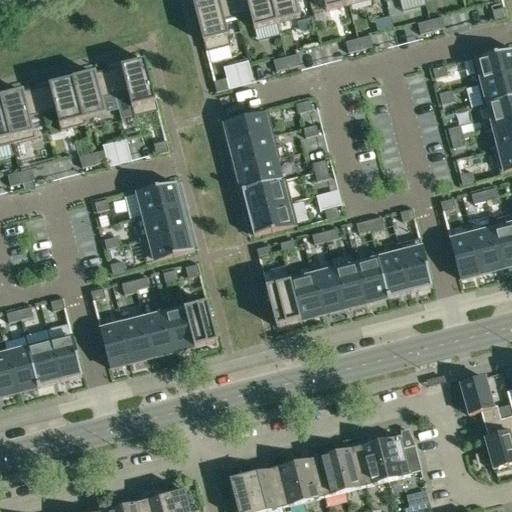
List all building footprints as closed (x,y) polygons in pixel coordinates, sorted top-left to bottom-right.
[(223,22),(236,19),(231,0),(205,0),(193,3),(206,54),(230,48),(223,22)] [(277,26),(269,0),(231,0),(236,19),(249,16),(253,32),(277,26)] [(308,0),(269,0),(277,26),(300,20),(296,4),(308,0)] [(346,0),(308,0),(309,0),(322,0),(325,13),(349,7),(346,0)] [(504,10),(492,13),(494,24),(507,21),(504,10)] [(442,19),(429,23),(432,34),(445,31),(442,19)] [(420,37),(432,34),(429,23),(417,26),(420,37)] [(370,38),(357,41),(360,52),(372,49),(370,38)] [(348,56),(360,52),(357,41),(345,44),(348,56)] [(477,87),(511,77),(511,52),(497,57),(497,56),(494,57),(494,58),(471,63),(477,87)] [(285,60),(288,71),(300,68),(297,56),(285,60)] [(276,74),(288,71),(285,60),(273,63),(276,74)] [(134,119),(158,113),(145,62),(108,72),(114,97),(127,94),(134,119)] [(445,69),(432,72),(435,81),(447,78),(445,69)] [(72,81),(84,127),(85,127),(83,122),(105,117),(101,100),(114,97),(108,72),(72,81)] [(483,109),(511,101),(511,77),(477,87),(483,109)] [(84,127),(72,81),(36,90),(42,116),(55,112),(60,133),(84,127)] [(226,81),(214,84),(216,95),(229,92),(226,81)] [(0,99),(0,101),(11,146),(35,140),(29,119),(42,116),(36,90),(0,99)] [(451,93),(438,96),(441,108),(454,104),(451,93)] [(0,148),(11,146),(0,101),(0,148)] [(511,124),(511,101),(483,109),(483,110),(488,109),(493,130),(511,124)] [(309,103),(297,106),(299,116),(312,113),(309,103)] [(230,150),(274,138),(268,115),(224,126),(230,150)] [(494,152),(494,153),(511,148),(511,124),(493,130),(498,151),(494,152)] [(316,128),(303,131),(305,140),(318,137),(316,128)] [(450,141),(463,137),(460,128),(447,132),(450,141)] [(463,137),(450,141),(453,151),(465,148),(463,137)] [(230,150),(236,172),(280,161),(274,138),(230,150)] [(168,154),(165,144),(153,147),(156,158),(168,154)] [(511,172),(511,148),(494,153),(500,176),(511,172)] [(103,153),(91,156),(94,167),(106,164),(103,153)] [(94,167),(91,156),(79,159),(82,171),(94,167)] [(280,162),(280,161),(236,172),(242,194),(285,183),(285,182),(281,183),(275,163),(280,162)] [(314,175),(327,172),(325,163),(312,166),(314,175)] [(19,175),(22,186),(34,183),(31,171),(19,175)] [(327,172),(314,175),(317,184),(329,181),(327,172)] [(472,174),(459,178),(462,187),(475,184),(472,174)] [(22,186),(19,175),(7,178),(10,189),(22,186)] [(291,205),(285,183),(242,194),(247,216),(291,205)] [(134,221),(182,209),(176,186),(159,190),(155,191),(138,196),(143,218),(134,220),(134,221)] [(495,191),(483,194),(486,203),(498,200),(495,191)] [(486,203),(483,194),(471,197),(473,206),(486,203)] [(453,202),(440,205),(443,214),(455,211),(453,202)] [(107,203),(94,206),(96,215),(109,212),(107,203)] [(297,228),(291,205),(247,216),(253,239),(271,234),(271,235),(274,234),(297,228)] [(182,209),(134,221),(140,244),(188,231),(182,209)] [(339,219),(337,209),(324,213),(326,222),(339,219)] [(412,212),(400,215),(402,224),(414,221),(412,212)] [(491,223),(503,271),(511,269),(511,219),(511,218),(491,223)] [(380,220),(368,223),(370,233),(383,229),(380,220)] [(370,233),(368,223),(356,226),(358,236),(370,233)] [(491,228),(471,233),(482,277),(503,271),(491,223),(490,223),(491,228)] [(188,231),(140,244),(146,267),(173,260),(176,259),(194,254),(188,231)] [(336,231),(324,235),(326,244),(339,241),(336,231)] [(482,277),(471,233),(470,233),(471,238),(450,243),(460,282),(482,277)] [(314,247),(326,244),(324,235),(312,238),(314,247)] [(116,239),(103,243),(106,252),(119,249),(116,239)] [(420,241),(398,247),(410,295),(432,289),(427,271),(428,271),(427,268),(420,241)] [(292,243),(280,246),(282,255),(295,252),(292,243)] [(377,257),(388,301),(410,295),(398,247),(397,247),(398,252),(377,257)] [(269,249),(256,252),(259,261),(271,258),(269,249)] [(366,306),(388,301),(377,257),(355,263),(366,306)] [(366,306),(355,263),(354,263),(355,268),(334,273),(344,312),(366,306)] [(123,264),(110,267),(112,277),(125,274),(123,264)] [(188,281),(200,278),(197,267),(185,270),(188,281)] [(174,273),(163,276),(165,285),(177,282),(174,273)] [(312,279),(322,318),(344,312),(334,273),(312,279)] [(289,279),(288,280),(299,323),(322,318),(312,279),(291,284),(289,279)] [(146,280),(133,283),(136,293),(148,290),(146,280)] [(276,329),(299,323),(288,280),(265,286),(276,329)] [(136,295),(136,293),(133,283),(121,286),(124,298),(136,295)] [(90,294),(93,304),(105,301),(103,291),(90,294)] [(217,345),(206,301),(184,306),(195,350),(217,345)] [(52,314),(65,311),(62,302),(50,305),(52,314)] [(195,350),(184,306),(183,307),(184,311),(164,316),(174,356),(194,350),(194,351),(195,350)] [(18,313),(21,322),(33,319),(31,310),(18,313)] [(8,325),(21,322),(18,313),(6,316),(8,325)] [(143,317),(142,317),(153,361),(174,356),(164,316),(144,321),(143,317)] [(132,366),(153,361),(142,317),(121,322),(132,366)] [(132,366),(121,322),(120,323),(121,327),(100,333),(110,372),(132,366)] [(77,358),(72,340),(50,346),(60,385),(82,379),(78,361),(78,358),(77,358)] [(28,351),(38,390),(60,385),(50,346),(28,351)] [(6,357),(16,396),(38,390),(28,351),(6,357)] [(0,400),(16,396),(6,357),(0,358),(0,400)] [(484,427),(500,422),(497,408),(493,409),(485,380),(460,387),(468,418),(481,414),(484,427)] [(511,418),(500,422),(484,427),(488,440),(485,441),(493,472),(511,466),(511,418)] [(400,440),(377,445),(387,484),(409,478),(409,477),(421,474),(414,448),(403,451),(400,440)] [(377,445),(356,450),(366,489),(387,484),(377,445)] [(356,450),(335,456),(345,495),(366,489),(356,450)] [(314,461),(324,500),(345,495),(335,456),(314,461)] [(314,461),(294,466),(303,505),(324,500),(314,461)] [(273,472),(283,511),(303,505),(294,466),(273,472)] [(260,511),(277,511),(283,511),(273,472),(252,477),(260,511)] [(260,511),(252,477),(229,482),(236,511),(260,511)] [(190,511),(186,495),(164,500),(167,511),(190,511)] [(167,511),(164,500),(143,505),(144,511),(167,511)]
